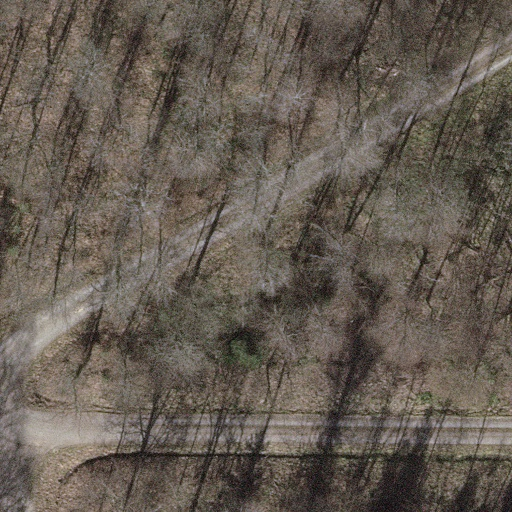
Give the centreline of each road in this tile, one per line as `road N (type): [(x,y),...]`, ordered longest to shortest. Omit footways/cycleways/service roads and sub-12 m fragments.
road 1 (track): [(0,382),(47,329),(511,46)]
road 2 (track): [(0,413),(78,434),(511,438)]
